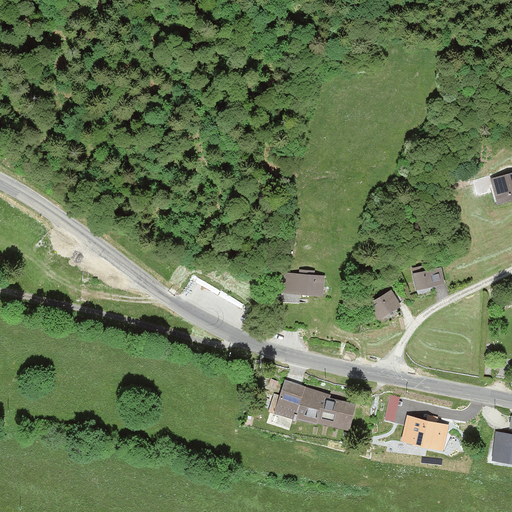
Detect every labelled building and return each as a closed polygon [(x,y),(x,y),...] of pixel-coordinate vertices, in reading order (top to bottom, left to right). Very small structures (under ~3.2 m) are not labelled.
[(511,174),(490,181),(497,206),(511,201),(511,174)] [(416,290),(444,285),(442,270),(428,272),(427,268),(412,271),(416,290)] [(323,297),(324,276),(314,276),(314,272),(300,271),(300,275),(284,274),(283,305),(299,306),(300,296),(323,297)] [(379,318),(401,303),(392,290),(370,305),(379,318)] [(499,377),(510,378),(511,361),(501,359),(499,377)] [(284,382),(275,415),(316,426),(317,424),(348,432),(355,406),(329,399),(330,394),(284,382)] [(390,393),(386,418),(397,419),(401,394),(390,393)] [(433,420),(415,420),(414,433),(405,432),(404,448),(437,449),(437,434),(433,434),(433,420)] [(511,463),(511,434),(496,432),(493,461),(511,463)]
